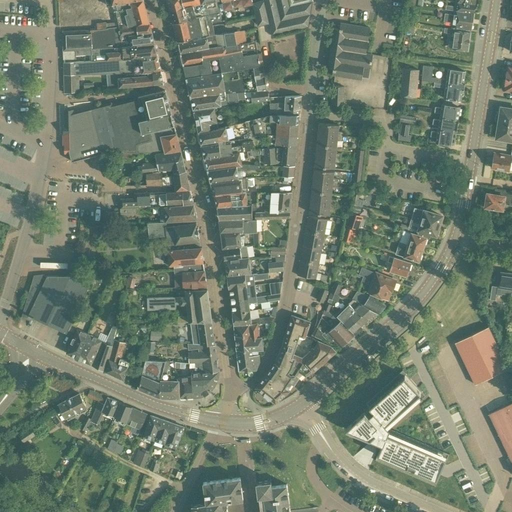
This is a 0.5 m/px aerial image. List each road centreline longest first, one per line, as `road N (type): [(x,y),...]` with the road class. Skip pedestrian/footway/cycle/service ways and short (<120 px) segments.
road 1 (residential): [(231,393),(199,186),(154,0)]
road 2 (residential): [(309,114),(279,325),(257,375),(231,393)]
road 3 (residential): [(0,318),(35,198),(50,34)]
road 4 (tertiary): [(301,404),(409,307),(453,242)]
road 5 (tertiary): [(216,422),(33,351)]
road 6 (residential): [(79,436),(185,490),(216,422)]
road 7 (residential): [(309,114),(386,122),(388,148),(471,163)]
road 8 (tertiary): [(433,511),(352,472),(301,404)]
road 9 (tertiary): [(471,163),(497,0)]
